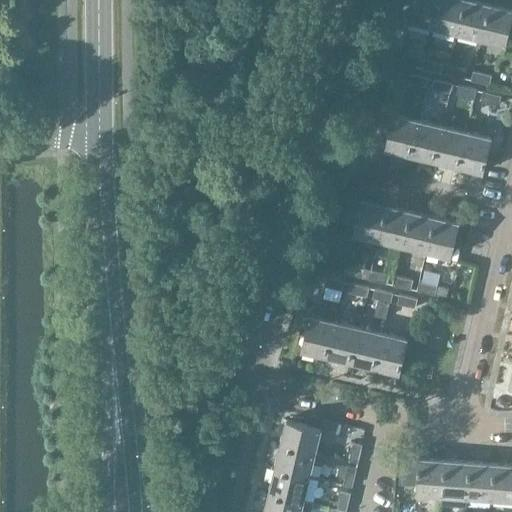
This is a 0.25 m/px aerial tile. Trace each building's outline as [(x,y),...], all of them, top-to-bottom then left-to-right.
[(438,0),(412,0),(407,20),(432,26),(438,0)] [(438,0),(432,26),(457,32),(464,0),(438,0)] [(464,0),(457,32),(481,39),(490,5),(471,0),(464,0)] [(511,20),(511,10),(490,5),(481,39),(506,45),(511,20)] [(398,62),(416,66),(418,57),(400,53),(398,62)] [(443,63),(425,59),(422,68),(440,72),(443,63)] [(467,69),(449,65),(447,73),(465,78),(467,69)] [(489,84),(491,75),(473,70),(471,79),(489,84)] [(410,73),(408,82),(425,86),(428,77),(410,73)] [(434,79),(432,88),(450,92),(452,83),(434,79)] [(474,98),(476,89),(458,85),(456,94),(474,98)] [(501,95),(483,91),(481,100),(499,104),(501,95)] [(386,147),(410,153),(418,120),(394,114),(386,147)] [(434,159),(442,126),(418,120),(410,153),(434,159)] [(434,159),(458,165),(467,132),(442,126),(434,159)] [(491,138),(467,132),(458,165),(483,171),(491,138)] [(385,205),(361,199),(360,202),(349,199),(343,222),(355,224),(353,233),(377,239),(385,205)] [(410,211),(385,205),(377,239),(402,245),(410,211)] [(402,245),(427,251),(435,217),(410,211),(402,245)] [(459,222),(435,217),(427,251),(451,256),(459,222)] [(344,272),(362,277),(364,267),(346,263),(344,272)] [(369,278),(387,282),(389,273),(371,269),(369,278)] [(393,284),(411,288),(413,279),(395,275),(393,284)] [(324,285),(342,290),(344,281),(327,277),(324,285)] [(435,294),(437,285),(419,280),(417,290),(435,294)] [(367,296),(369,287),(351,282),(349,291),(367,296)] [(391,301),(393,292),(375,288),(373,297),(391,301)] [(417,298),(400,294),(397,303),(415,307),(417,298)] [(302,349),(326,355),(334,321),(310,316),(302,349)] [(326,355),(350,361),(358,327),(334,321),(326,355)] [(383,333),(358,327),(350,361),(375,367),(383,333)] [(407,339),(383,333),(375,367),(399,373),(407,339)] [(287,419),(282,444),(316,452),(321,427),(287,419)] [(358,461),(362,443),(353,441),(349,459),(358,461)] [(316,452),(282,444),(276,468),(310,476),(316,452)] [(401,483),(418,484),(418,493),(442,495),(445,460),(421,458),(421,455),(404,450),(401,483)] [(470,462),(445,460),(442,495),(442,504),(467,506),(468,497),(470,462)] [(495,463),(470,462),(468,497),(492,498),(495,463)] [(492,498),(511,499),(511,464),(495,463),(492,498)] [(352,485),(356,467),(347,465),(343,483),(352,485)] [(304,501),(310,476),(276,468),(270,493),(304,501)] [(337,507),(346,510),(351,492),(342,490),(337,507)] [(301,511),(302,511),(306,511),(310,511),(312,503),(304,501),(270,493),(265,511),(301,511)]
